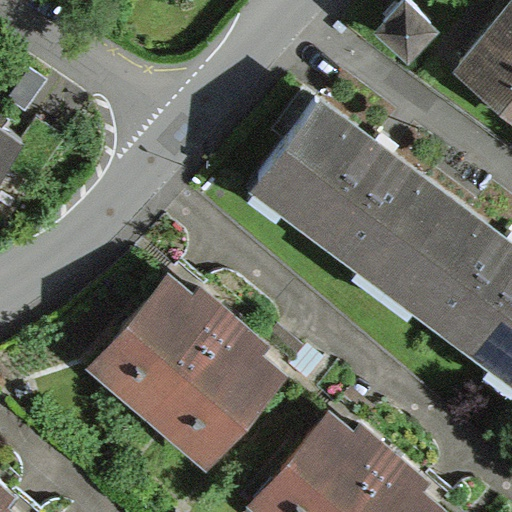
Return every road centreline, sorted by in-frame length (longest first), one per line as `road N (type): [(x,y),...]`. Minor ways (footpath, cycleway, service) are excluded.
road 1 (residential): [(0,289),(31,277),(189,127)]
road 2 (residential): [(189,127),(1,0)]
road 3 (residential): [(189,127),(308,0)]
